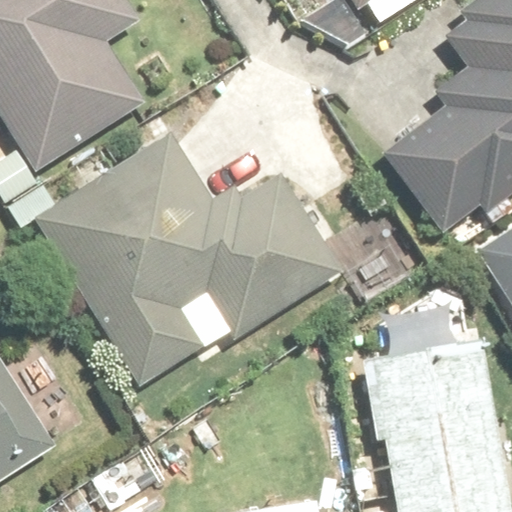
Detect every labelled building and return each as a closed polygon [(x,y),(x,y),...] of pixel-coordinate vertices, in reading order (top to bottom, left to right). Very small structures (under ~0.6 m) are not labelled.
[(0,0),(0,107),(29,159),(134,101),(108,54),(151,31),(134,0),(0,0)] [(349,0),(358,13),(377,0),(349,0)] [(375,149),(451,246),(511,198),(511,0),(483,0),(438,35),(469,75),(375,149)] [(173,137),(36,225),(140,389),(199,352),(175,314),(201,297),(231,344),(335,277),(267,170),(215,203),(173,137)] [(511,230),(477,254),(511,306),(511,230)] [(384,445),(395,511),(505,511),(479,342),(426,351),(420,316),(378,323),(384,357),(362,361),(376,447),(384,445)] [(0,476),(50,443),(0,366),(0,476)]
